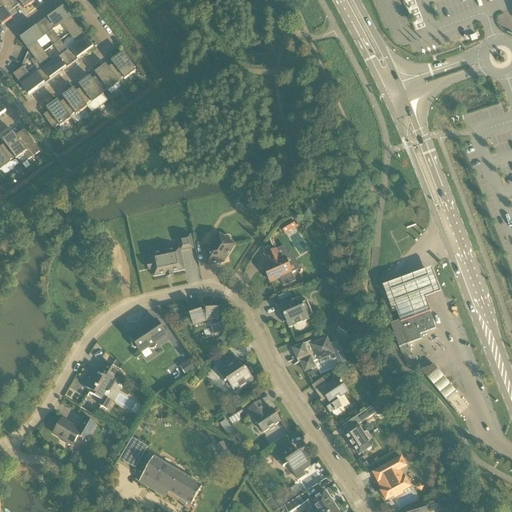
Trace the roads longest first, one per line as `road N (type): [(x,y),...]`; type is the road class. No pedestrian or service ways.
road 1 (residential): [(210,290),(238,299),(361,511)]
road 2 (residential): [(210,290),(110,318),(44,414),(10,444)]
road 3 (residential): [(0,128),(106,49),(75,0)]
road 4 (secondary): [(511,396),(450,227)]
road 5 (secondary): [(384,96),(434,211),(450,227)]
road 6 (secondary): [(450,227),(402,95)]
